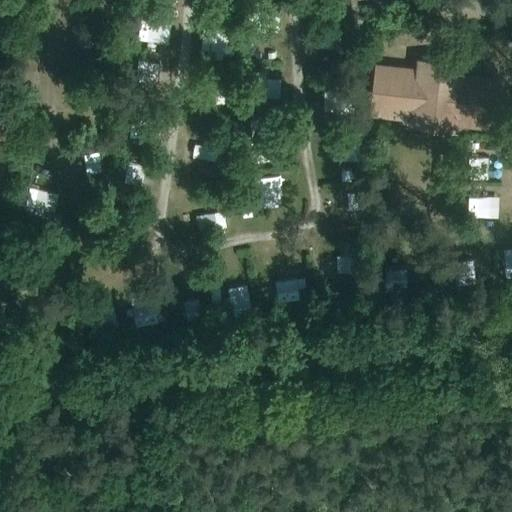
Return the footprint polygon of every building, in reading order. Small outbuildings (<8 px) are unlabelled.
[(211,21),(210,35),(236,37),(237,23),(211,21)] [(320,28),(319,45),(346,46),(347,30),(320,28)] [(375,60),(370,112),(410,117),(409,126),(457,132),(458,125),(499,130),(505,77),(463,72),(465,61),(417,56),(416,65),(375,60)] [(82,95),(105,96),(106,82),(83,81),(82,95)] [(194,132),(193,153),(202,154),(203,132),(194,132)] [(203,155),(228,156),(229,135),(204,134),(203,155)] [(101,152),(115,149),(113,137),(99,140),(101,152)] [(358,149),(357,137),(335,138),(336,150),(358,149)] [(282,162),(266,167),(272,184),(288,179),(282,162)] [(352,181),(351,201),(369,202),(370,183),(352,181)] [(306,254),(285,255),(287,282),(308,280),(306,254)]
